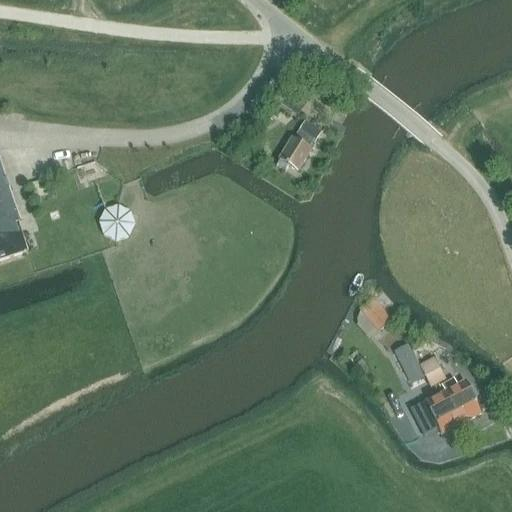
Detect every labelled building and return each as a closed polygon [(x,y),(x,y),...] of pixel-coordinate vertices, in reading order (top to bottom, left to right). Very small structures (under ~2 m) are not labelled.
[(279,105),(296,117),(306,103),(290,91),(279,105)] [(304,123),(298,134),(294,140),(292,139),(279,161),(298,173),(311,151),(308,149),(312,143),(315,144),(322,134),(304,123)] [(0,162),(0,262),(28,254),(17,223),(20,222),(0,162)] [(131,214),(118,208),(105,212),(99,224),(103,238),(116,244),(129,239),(135,227),(131,214)] [(378,335),(392,323),(372,300),(358,312),(378,335)] [(408,347),(394,354),(406,378),(420,371),(408,347)] [(446,384),(441,374),(436,361),(420,369),(433,391),(446,384)] [(406,415),(418,409),(411,396),(410,395),(401,378),(390,384),(398,401),(406,415)] [(453,381),(441,387),(462,426),(482,415),(465,384),(456,388),(453,381)] [(462,426),(441,387),(440,387),(444,395),(425,404),(441,436),(462,426)]
